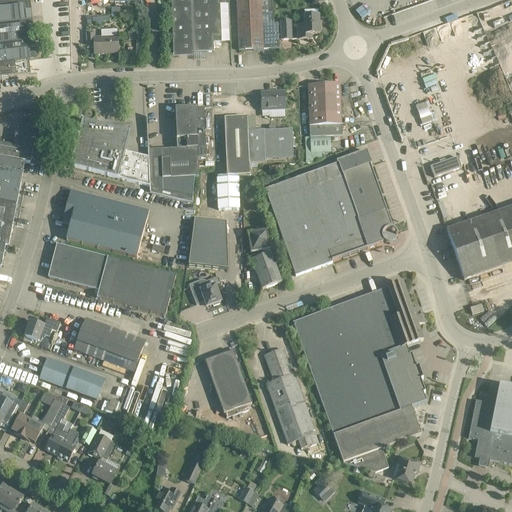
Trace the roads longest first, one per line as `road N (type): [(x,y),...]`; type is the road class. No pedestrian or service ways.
road 1 (unclassified): [(69,83),(310,66),(355,48)]
road 2 (unclassified): [(0,329),(69,83)]
road 3 (unclassified): [(201,335),(422,254)]
road 4 (unclassified): [(422,254),(355,48)]
road 5 (unclassified): [(424,511),(467,341)]
road 6 (unclassified): [(355,48),(488,0)]
